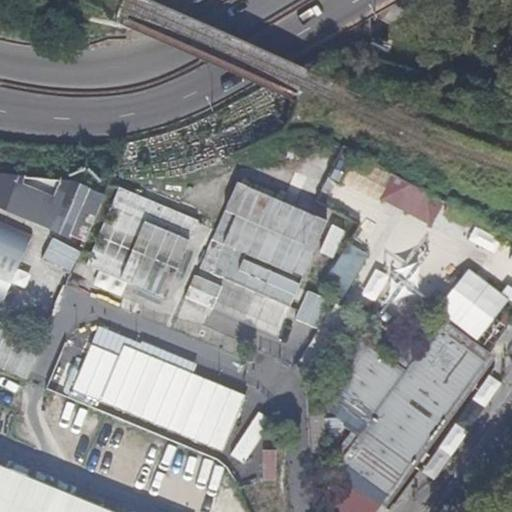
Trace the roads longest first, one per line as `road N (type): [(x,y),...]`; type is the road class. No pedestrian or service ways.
road 1 (trunk): [(0,110),(71,117),(173,100),(351,0)]
road 2 (trunk): [(267,0),(132,65),(44,69),(0,60)]
